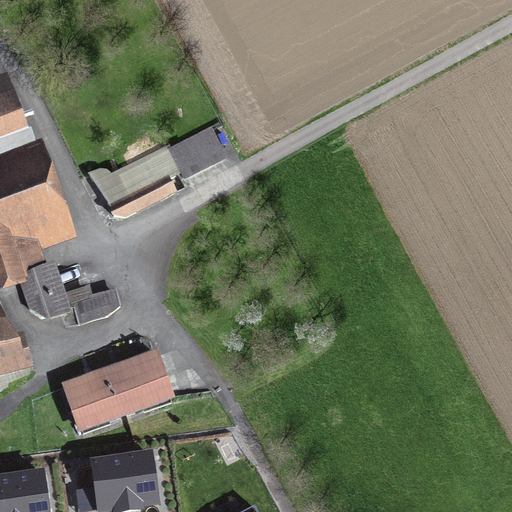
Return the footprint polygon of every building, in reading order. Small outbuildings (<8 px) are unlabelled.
[(0,301),(51,284),(45,267),(41,255),(77,242),(42,147),(33,150),(7,76),(0,78),(0,301)] [(208,128),(99,181),(115,214),(224,161),(208,128)] [(91,282),(95,291),(113,284),(109,273),(88,281),(81,265),(63,272),(71,290),(91,282)] [(0,385),(27,377),(6,304),(0,305),(0,385)] [(158,360),(64,395),(82,445),(176,410),(158,360)] [(162,511),(156,471),(93,481),(98,511),(162,511)] [(48,511),(45,490),(0,497),(0,511),(48,511)]
